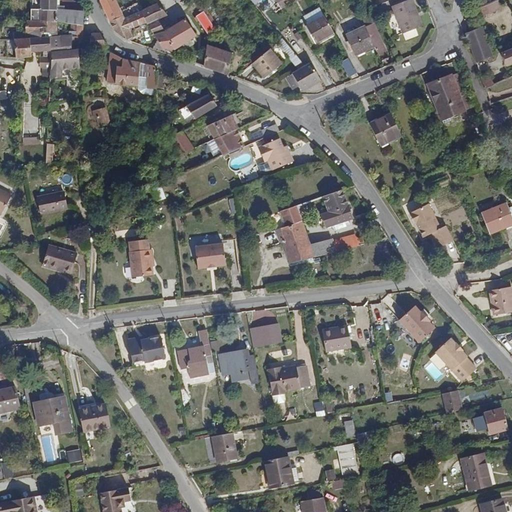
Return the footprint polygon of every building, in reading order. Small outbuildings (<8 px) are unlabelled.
[(33,0),(34,20),(57,20),(60,21),(72,22),(84,25),(85,12),(71,0),(33,0)] [(100,0),(110,21),(124,16),(116,0),(100,0)] [(283,0),(279,3),(283,8),(298,0),(283,0)] [(412,0),(408,0),(393,6),(404,33),(423,26),(412,0)] [(496,0),(480,6),(484,16),(502,9),(498,0),(496,0)] [(114,32),(126,40),(133,37),(130,30),(147,23),(158,19),(167,15),(158,4),(125,18),(124,16),(110,21),(114,32)] [(310,15),(314,22),(325,16),(320,9),(310,15)] [(472,11),(466,13),(466,20),(474,17),(472,11)] [(332,29),(325,16),(314,22),(307,26),(316,43),(334,32),(332,29)] [(368,32),(375,46),(378,53),(387,49),(386,48),(383,42),(371,16),(368,17),(362,20),(366,26),(368,32)] [(165,31),(158,19),(147,23),(154,34),(165,31)] [(154,34),(157,40),(163,49),(161,52),(171,55),(172,52),(174,53),(175,50),(197,36),(185,19),(167,31),(165,31),(154,34)] [(57,20),(34,20),(27,20),(27,33),(30,34),(30,37),(50,36),(52,51),(73,49),(72,36),(58,36),(57,20)] [(84,25),(72,22),(72,36),(83,37),(84,32),(84,25)] [(356,55),(375,46),(368,32),(366,26),(347,35),(356,55)] [(470,44),(476,62),(493,55),(483,27),(466,33),(470,44)] [(91,33),(90,47),(101,46),(107,45),(100,32),(91,33)] [(30,37),(31,52),(44,51),(44,57),(41,56),(40,68),(43,68),(43,74),(47,79),(51,77),(52,54),(52,51),(50,36),(30,37)] [(15,38),(16,50),(17,58),(22,58),(32,57),(31,52),(30,37),(15,38)] [(8,51),(16,50),(15,38),(7,38),(8,51)] [(305,65),(283,38),(277,42),(299,69),(305,65)] [(153,49),(161,52),(163,49),(157,40),(153,49)] [(232,53),(207,45),(204,66),(228,75),(232,53)] [(253,63),(263,55),(256,47),(247,56),(253,63)] [(52,54),(51,77),(62,77),(62,69),(81,68),(79,49),(73,49),(52,51),(52,54)] [(253,63),(252,63),(264,78),(281,64),(269,49),(263,55),(253,63)] [(511,49),(507,52),(503,53),(508,66),(511,64),(511,49)] [(123,58),(112,52),(109,82),(138,86),(157,88),(157,87),(157,74),(156,66),(147,64),(123,58)] [(355,69),(349,58),(341,62),(343,65),(335,69),(340,78),(355,69)] [(311,62),(305,65),(299,69),(293,72),(300,85),(303,90),(321,80),(311,62)] [(296,88),(300,85),(293,72),(289,75),(296,88)] [(461,76),(460,72),(452,75),(465,109),(473,106),(461,76)] [(442,118),(465,109),(452,75),(428,85),(442,118)] [(491,76),(482,79),(486,88),(495,84),(491,76)] [(157,88),(138,86),(138,89),(144,94),(158,95),(157,88)] [(78,92),(68,94),(71,107),(79,105),(78,101),(80,101),(78,92)] [(209,94),(183,109),(186,114),(191,112),(194,118),(216,106),(209,94)] [(106,108),(95,112),(99,125),(110,122),(106,108)] [(392,114),(370,125),(380,145),(402,134),(392,114)] [(211,131),(215,139),(236,129),(239,128),(232,115),(208,126),(211,131)] [(281,123),(276,125),(279,131),(285,129),(281,123)] [(265,137),(279,131),(276,125),(262,131),(265,137)] [(224,155),(245,146),(236,129),(215,139),(224,155)] [(182,131),(167,138),(182,153),(184,153),(193,149),(182,131)] [(280,139),(260,148),(266,161),(269,159),(273,170),(293,161),(289,151),(285,152),(280,139)] [(187,160),(184,153),(182,153),(177,156),(180,164),(187,160)] [(464,161),(456,164),(459,169),(466,166),(464,161)] [(11,195),(0,189),(0,213),(1,214),(11,195)] [(342,190),(323,197),(327,208),(323,210),(324,213),(321,214),(326,227),(352,218),(342,190)] [(65,192),(38,197),(41,213),(67,208),(65,192)] [(441,227),(429,202),(410,211),(416,223),(417,222),(424,236),(432,232),(435,230),(436,233),(433,234),(440,246),(454,239),(447,224),(441,227)] [(507,202),(483,213),(491,234),(511,224),(511,213),(509,207),(507,202)] [(286,226),(281,228),(285,241),(283,242),(291,263),(314,257),(310,245),(296,206),(281,211),(286,226)] [(281,242),(283,242),(285,241),(281,228),(276,230),(281,242)] [(356,235),(334,241),(337,251),(360,246),(356,235)] [(333,239),(310,245),(314,257),(337,251),(334,241),(333,239)] [(131,252),(133,277),(152,275),(151,267),(154,266),(152,250),(150,250),(149,240),(130,242),(131,252)] [(77,253),(49,245),(43,266),(62,272),(63,271),(71,273),(77,253)] [(197,269),(206,268),(217,267),(226,266),(223,245),(195,248),(197,269)] [(22,255),(22,249),(7,251),(8,257),(22,255)] [(511,289),(511,287),(490,290),(494,314),(511,311),(511,289)] [(415,306),(399,321),(418,342),(434,328),(429,322),(430,321),(422,312),(421,313),(415,306)] [(279,324),(258,328),(261,346),(283,342),(279,324)] [(347,326),(337,328),(338,331),(324,333),(327,351),(351,347),(347,326)] [(258,328),(251,329),(254,348),(261,346),(258,328)] [(210,375),(210,372),(206,356),(212,355),(207,329),(199,331),(202,347),(178,351),(182,369),(189,368),(191,379),(210,375)] [(161,337),(148,339),(143,340),(139,337),(130,339),(129,344),(133,362),(144,360),(145,362),(165,359),(161,337)] [(451,339),(435,353),(460,381),(475,368),(465,356),(466,356),(461,350),(462,349),(456,344),(456,345),(451,339)] [(240,359),(250,357),(249,351),(239,352),(240,359)] [(252,382),(260,381),(258,368),(256,356),(250,357),(240,359),(239,352),(220,356),(224,375),(250,370),(252,382)] [(206,356),(210,372),(215,372),(212,355),(206,356)] [(281,367),(268,370),(273,396),(274,401),(277,403),(285,402),(287,399),(286,394),(286,391),(310,387),(306,366),(297,368),(297,366),(282,369),(281,367)] [(15,388),(0,391),(0,412),(19,408),(15,388)] [(443,394),(447,414),(452,413),(460,411),(463,410),(459,391),(443,394)] [(38,403),(35,404),(39,426),(53,423),(56,434),(70,431),(63,398),(52,400),(51,397),(49,395),(46,394),(38,395),(37,397),(38,403)] [(329,400),(323,401),(325,415),(331,414),(329,400)] [(107,404),(80,410),(84,431),(111,426),(107,404)] [(503,408),(485,413),(490,434),(509,430),(503,408)] [(452,431),(460,411),(452,413),(445,428),(452,431)] [(357,434),(354,420),(345,422),(348,436),(357,434)] [(358,443),(359,446),(365,444),(364,441),(374,439),(373,431),(357,434),(358,443)] [(238,458),(233,433),(228,434),(212,437),(217,462),(238,458)] [(365,475),(360,449),(359,446),(358,443),(353,444),(358,470),(356,471),(358,476),(361,476),(365,475)] [(353,444),(339,447),(344,473),(356,471),(358,470),(353,444)] [(66,451),(69,463),(83,460),(79,448),(66,451)] [(332,451),(325,452),(326,462),(334,461),(332,451)] [(484,454),(462,459),(469,491),(492,485),(484,454)] [(289,457),(265,462),(271,489),(295,484),(294,481),(299,480),(298,471),(292,472),(289,457)] [(9,464),(3,465),(6,478),(12,477),(9,464)] [(335,469),(326,470),(327,480),(336,480),(335,469)] [(348,487),(346,479),(332,482),(334,490),(348,487)] [(129,488),(101,493),(104,511),(121,511),(120,507),(125,506),(124,502),(131,500),(129,488)] [(307,492),(309,501),(321,498),(319,489),(307,492)] [(36,511),(33,498),(0,504),(0,511),(36,511)] [(325,511),(323,498),(321,498),(309,501),(303,502),(304,511),(325,511)] [(505,511),(502,498),(481,503),(483,511),(505,511)]
